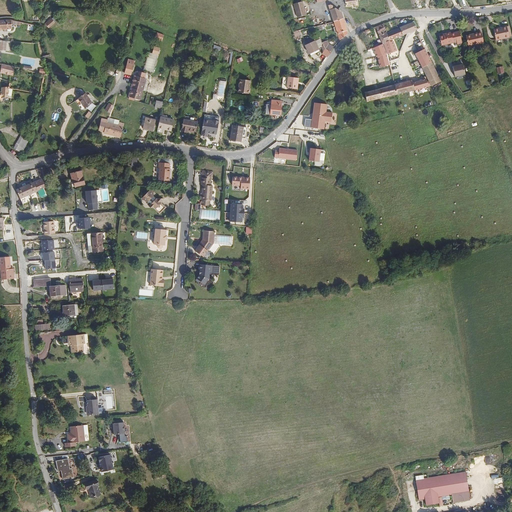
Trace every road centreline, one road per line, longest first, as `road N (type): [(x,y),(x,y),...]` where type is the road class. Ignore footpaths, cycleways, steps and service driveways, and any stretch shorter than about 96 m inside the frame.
road 1 (residential): [(511,8),(378,21),(340,47),(265,144),(245,154),(193,152)]
road 2 (residential): [(60,511),(34,432),(10,164)]
road 3 (track): [(245,154),(256,166),(341,179),(357,196),(383,261),(396,267),(511,239)]
road 4 (track): [(238,511),(511,442)]
road 5 (residential): [(193,152),(177,298)]
road 6 (residential): [(193,152),(149,147),(58,158)]
